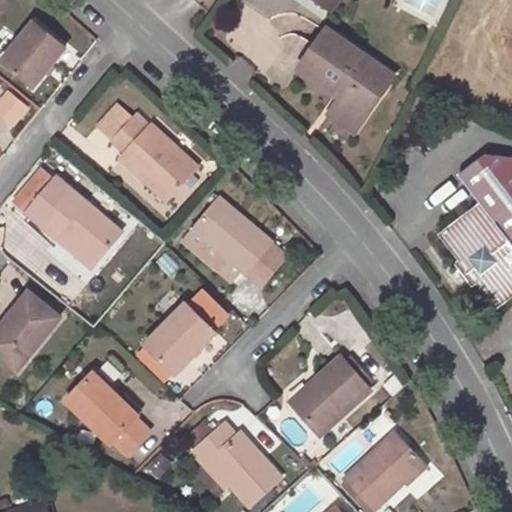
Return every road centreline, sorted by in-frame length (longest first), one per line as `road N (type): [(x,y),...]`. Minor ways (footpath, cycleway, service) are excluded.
road 1 (residential): [(134,21),(354,235)]
road 2 (residential): [(354,235),(466,402),(511,495)]
road 3 (residential): [(354,235),(206,389)]
road 4 (residential): [(134,21),(0,186)]
